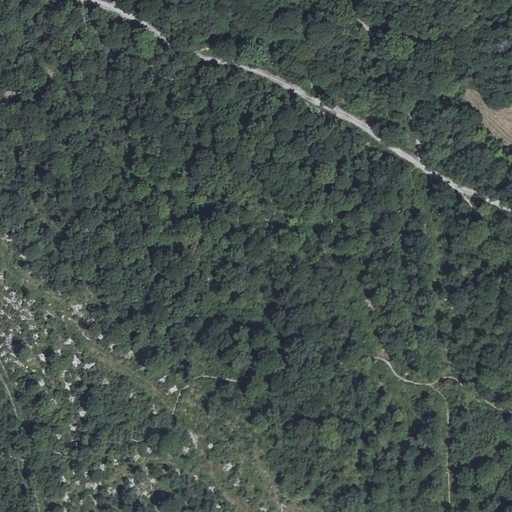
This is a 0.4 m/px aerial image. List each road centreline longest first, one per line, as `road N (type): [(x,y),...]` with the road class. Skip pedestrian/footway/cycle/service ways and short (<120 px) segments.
road 1 (track): [(417,161),(258,70),(85,0)]
road 2 (track): [(417,161),(415,128),(398,85),(348,0)]
